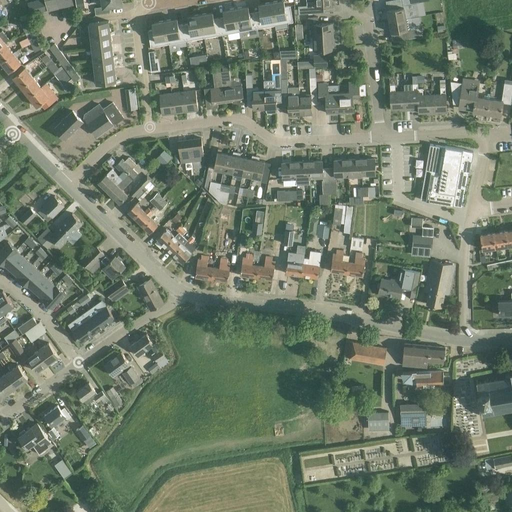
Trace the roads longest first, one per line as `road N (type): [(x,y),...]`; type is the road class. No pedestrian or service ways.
road 1 (tertiary): [(179,291),(464,341)]
road 2 (residential): [(149,130),(236,119),(280,142),(380,138)]
road 3 (tertiary): [(179,291),(66,185)]
road 4 (residential): [(380,138),(368,23),(345,0)]
road 5 (residential): [(149,130),(136,24),(148,2)]
road 6 (residential): [(464,341),(471,213)]
road 7 (residential): [(78,363),(179,291)]
